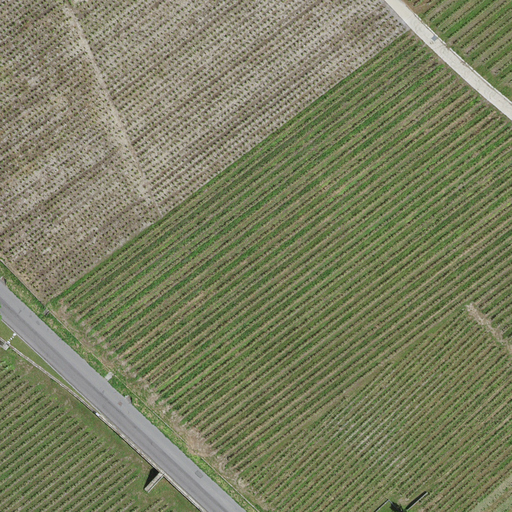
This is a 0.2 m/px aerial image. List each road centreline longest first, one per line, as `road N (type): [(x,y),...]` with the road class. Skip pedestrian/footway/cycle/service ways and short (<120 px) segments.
road 1 (tertiary): [(0,297),(227,511)]
road 2 (track): [(395,0),(511,114)]
